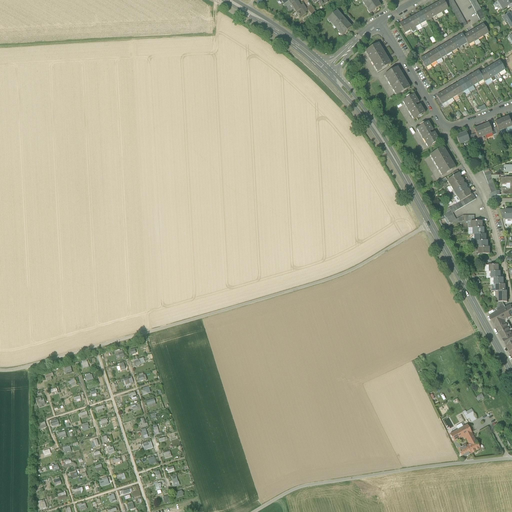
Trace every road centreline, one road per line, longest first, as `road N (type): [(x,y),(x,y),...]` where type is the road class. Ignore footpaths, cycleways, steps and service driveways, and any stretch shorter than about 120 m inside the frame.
road 1 (unclassified): [(0,370),(297,289),(348,271),(428,225)]
road 2 (unclassified): [(254,511),(308,485),(511,459)]
road 3 (track): [(0,42),(212,32),(218,0)]
road 4 (tertiary): [(428,225),(361,111),(326,71)]
road 5 (residential): [(444,130),(484,201),(511,296)]
road 6 (tertiary): [(511,373),(428,225)]
road 7 (unknown): [(95,348),(139,483)]
road 8 (residential): [(379,20),(444,130)]
road 9 (tertiary): [(326,71),(227,0)]
